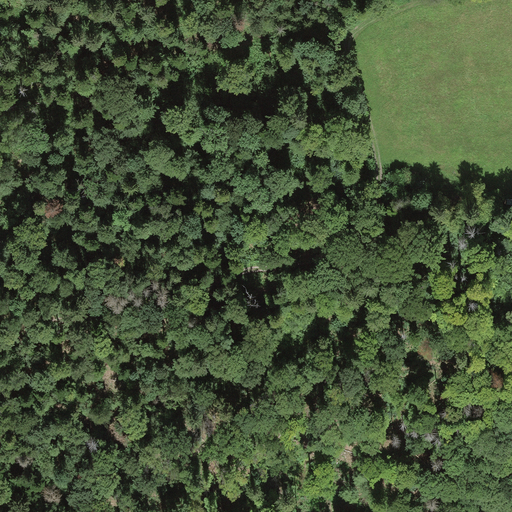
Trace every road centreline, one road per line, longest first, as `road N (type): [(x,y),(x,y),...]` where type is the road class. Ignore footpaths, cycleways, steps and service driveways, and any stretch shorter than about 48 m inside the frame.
road 1 (track): [(0,394),(30,339),(47,325),(155,305),(219,279),(353,254),(385,239)]
road 2 (track): [(385,239),(350,41),(366,20),(415,0)]
